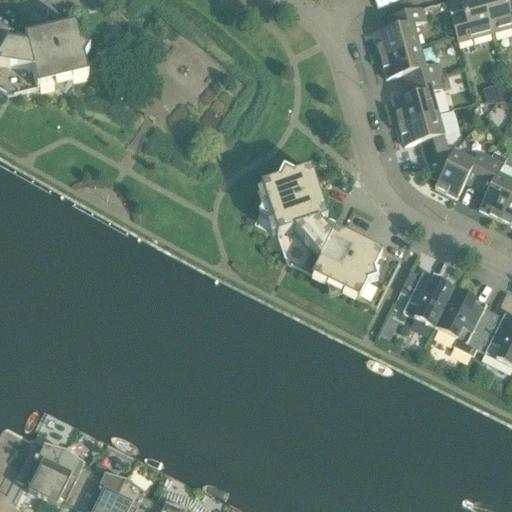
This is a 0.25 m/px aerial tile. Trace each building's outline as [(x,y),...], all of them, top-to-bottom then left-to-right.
[(504,0),(484,0),(482,1),(492,37),(511,31),(511,2),(506,4),(504,0)] [(492,37),(482,1),(460,7),(462,16),(450,20),(457,47),(492,37)] [(373,38),(379,61),(419,50),(413,29),(423,27),(420,13),(395,20),(398,31),(373,38)] [(0,94),(7,99),(11,100),(12,99),(26,96),(36,93),(36,94),(52,90),(53,91),(65,98),(72,86),(71,85),(88,81),(83,63),(90,54),(80,49),(75,30),(25,42),(24,43),(23,43),(21,43),(19,43),(18,43),(16,43),(15,42),(14,42),(12,41),(3,36),(0,33),(0,94)] [(411,77),(414,88),(438,81),(435,68),(424,71),(419,50),(379,61),(385,84),(411,77)] [(391,105),(398,128),(437,117),(431,97),(442,94),(438,81),(414,88),(416,98),(391,105)] [(506,91),(495,93),(499,106),(510,106),(506,91)] [(422,155),(426,169),(444,164),(448,166),(453,157),(452,156),(446,153),(442,141),(443,140),(437,117),(398,128),(404,151),(428,144),(431,153),(422,155)] [(468,180),(479,185),(490,162),(477,156),(472,166),(452,155),(452,156),(453,157),(448,166),(444,164),(426,169),(429,180),(438,184),(434,192),(456,203),(468,180)] [(490,191),(478,214),(499,225),(511,199),(511,173),(503,169),(506,163),(493,157),(490,162),(479,185),(490,191)] [(277,241),(285,266),(288,269),(376,313),(399,266),(334,234),(331,232),(329,230),(327,227),(326,225),(326,224),(310,174),(260,191),(276,241),(277,241)] [(511,199),(499,225),(511,231),(511,199)] [(402,317),(434,333),(454,293),(422,277),(420,281),(410,276),(396,303),(396,304),(400,297),(410,302),(402,317)] [(471,361),(475,354),(493,317),(484,313),(486,309),(454,293),(434,333),(455,343),(451,351),(471,361)] [(475,354),(511,372),(511,322),(504,318),(502,322),(493,317),(475,354)] [(27,497),(42,504),(65,456),(43,449),(42,452),(32,446),(14,483),(25,489),(26,488),(31,490),(27,497)] [(64,508),(72,511),(75,511),(93,476),(83,471),(84,469),(65,456),(42,504),(56,511),(59,504),(64,506),(64,508)] [(112,511),(126,485),(103,479),(102,481),(93,476),(75,511),(112,511)] [(149,511),(153,505),(143,501),(145,499),(126,485),(112,511),(149,511)]
